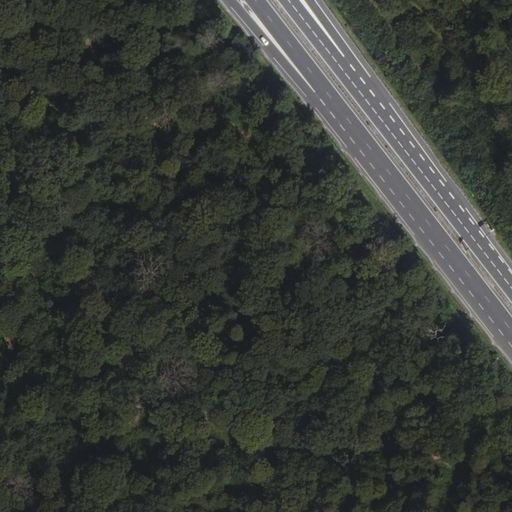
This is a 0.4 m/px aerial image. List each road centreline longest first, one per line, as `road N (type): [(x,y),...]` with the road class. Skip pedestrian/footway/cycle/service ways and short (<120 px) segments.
road 1 (trunk): [(323,87),(511,337)]
road 2 (trunk): [(511,285),(342,68)]
road 3 (trunk): [(231,0),(278,56),(323,87)]
